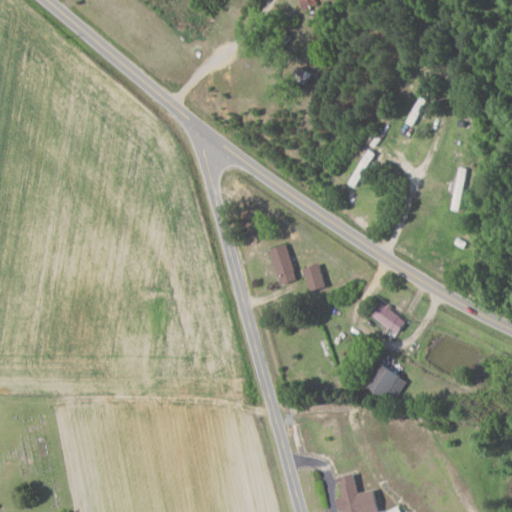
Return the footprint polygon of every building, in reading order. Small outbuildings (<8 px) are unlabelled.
[(272,250),(284,284),(302,278),(289,243),(272,250)] [(312,291),(329,287),(323,263),(306,268),(312,291)] [(382,302),(374,316),(401,332),(409,319),(382,302)] [(395,399),(407,376),(383,363),(370,387),(395,399)] [(380,511),(383,511),(378,489),(362,493),(357,473),(340,477),(344,496),(339,497),(342,511),(347,511),(380,511)]
